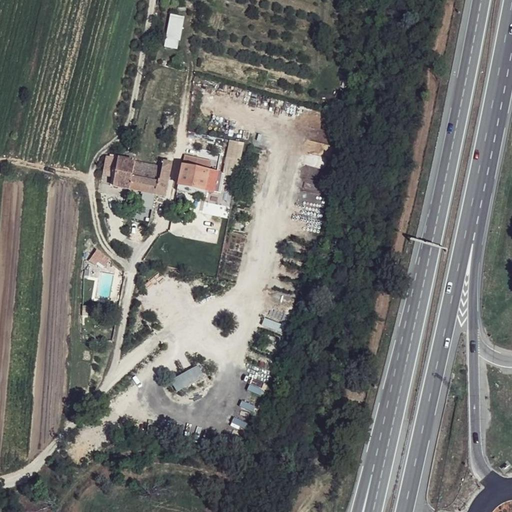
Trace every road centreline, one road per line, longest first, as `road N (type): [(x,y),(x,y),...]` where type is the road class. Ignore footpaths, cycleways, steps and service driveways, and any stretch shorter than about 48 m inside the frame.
road 1 (unclassified): [(150,0),(125,119),(94,157),(100,240),(130,263),(116,357),(50,448),(18,478),(0,480)]
road 2 (motorway): [(404,511),(509,0)]
road 3 (motorway): [(476,338),(477,265),(511,38)]
road 4 (motorway): [(431,245),(361,511)]
road 5 (motorway): [(431,245),(374,511)]
road 6 (motorway): [(480,0),(431,245)]
road 7 (motorway): [(500,492),(476,450),(476,338)]
